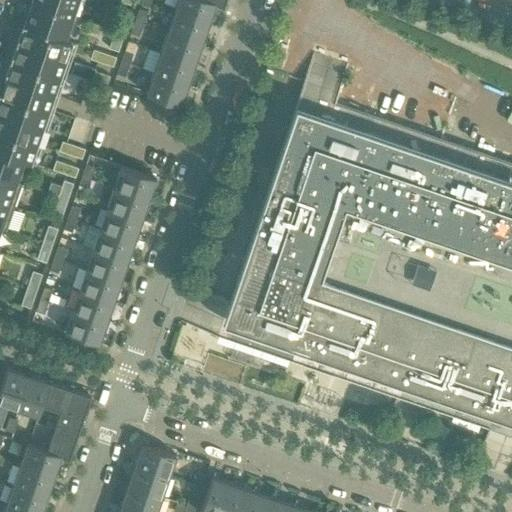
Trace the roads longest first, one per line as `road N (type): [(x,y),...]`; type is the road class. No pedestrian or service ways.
road 1 (residential): [(118,406),(255,0)]
road 2 (residential): [(432,511),(118,406)]
